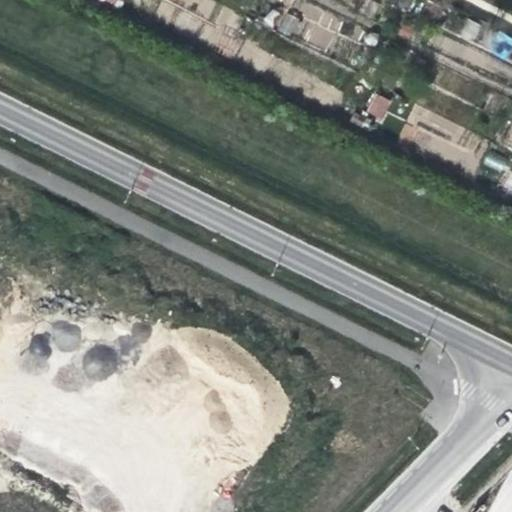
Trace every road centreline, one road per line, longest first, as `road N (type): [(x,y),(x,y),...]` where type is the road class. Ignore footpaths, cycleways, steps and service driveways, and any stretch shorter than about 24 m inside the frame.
road 1 (tertiary): [(0,108),(511,362)]
road 2 (residential): [(411,500),(511,391)]
